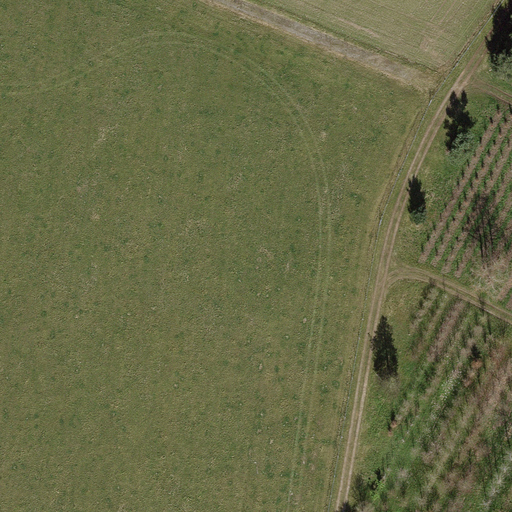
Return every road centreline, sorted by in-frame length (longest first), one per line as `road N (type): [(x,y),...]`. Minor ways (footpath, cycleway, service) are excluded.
road 1 (track): [(511,34),(471,85),(405,270),(363,511)]
road 2 (track): [(223,0),(414,79)]
